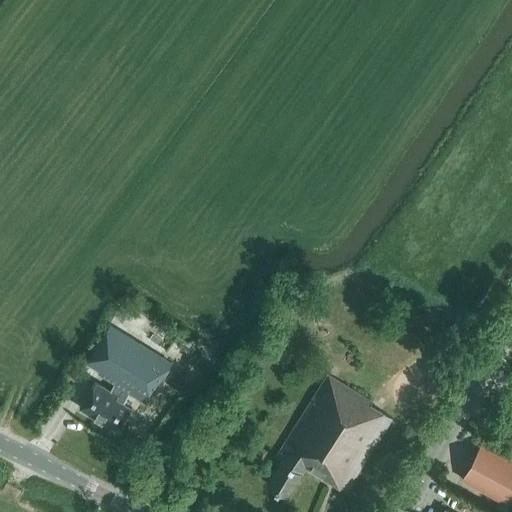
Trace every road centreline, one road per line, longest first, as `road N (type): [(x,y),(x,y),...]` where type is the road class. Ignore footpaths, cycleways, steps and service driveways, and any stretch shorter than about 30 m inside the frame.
road 1 (tertiary): [(401,511),(511,325)]
road 2 (tertiary): [(131,511),(0,445)]
